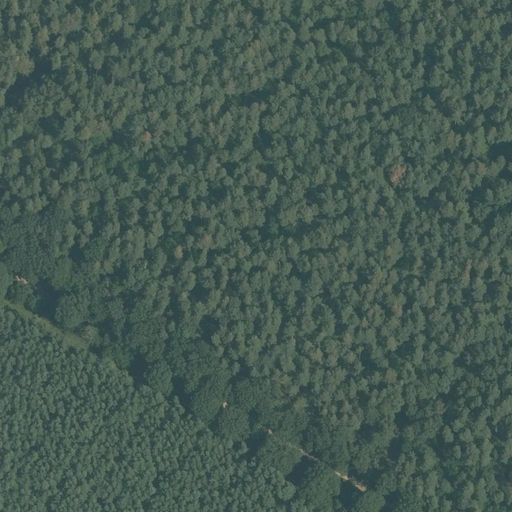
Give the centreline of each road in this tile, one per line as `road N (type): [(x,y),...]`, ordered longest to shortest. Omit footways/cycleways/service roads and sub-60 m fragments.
road 1 (track): [(399,511),(0,263)]
road 2 (track): [(511,334),(333,470)]
